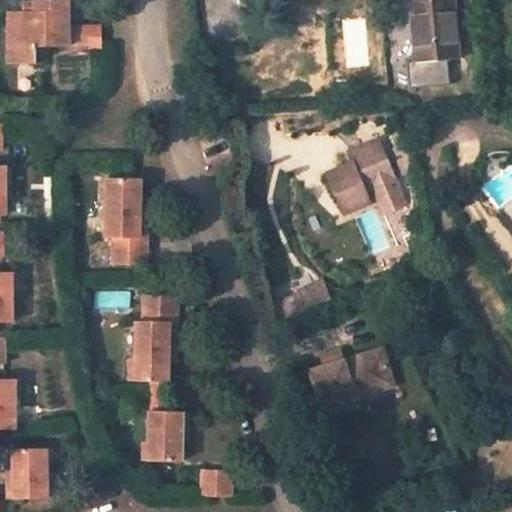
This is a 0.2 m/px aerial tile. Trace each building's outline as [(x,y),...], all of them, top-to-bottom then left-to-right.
[(66,27),(65,0),(34,0),(34,1),(34,12),(24,13),(9,12),(10,65),(34,65),(36,47),(67,46),(66,27)] [(414,0),(410,1),(417,63),(458,60),(451,0),(414,0)] [(23,1),(24,13),(34,12),(34,1),(23,1)] [(87,26),(66,27),(67,46),(88,46),(87,26)] [(100,46),(99,26),(87,26),(88,46),(100,46)] [(393,180),(376,141),(350,152),(354,161),(328,173),(345,213),(371,202),(366,193),(393,180)] [(138,178),(108,178),(107,237),(115,238),(115,264),(145,265),(146,238),(137,238),(138,198),(138,178)] [(146,238),(147,198),(138,198),(137,238),(146,238)] [(10,273),(0,273),(0,321),(10,322),(10,273)] [(298,310),(330,300),(324,280),(292,290),(298,310)] [(176,296),(146,295),(145,320),(137,320),(137,381),(150,382),(166,383),(167,362),(168,321),(176,322),(176,296)] [(168,321),(167,362),(175,362),(176,322),(168,321)] [(395,381),(383,348),(344,360),(340,349),(322,355),(326,366),(313,370),(326,414),(358,403),(355,394),(352,382),(370,376),(374,388),(395,381)] [(355,394),(374,388),(370,376),(352,382),(355,394)] [(12,379),(0,379),(0,429),(14,429),(12,379)] [(150,397),(166,398),(166,383),(150,382),(150,397)] [(150,411),(165,412),(166,398),(150,397),(150,411)] [(150,411),(148,460),(179,462),(180,441),(181,413),(165,412),(150,411)] [(187,441),(189,413),(181,413),(180,441),(187,441)] [(43,449),(15,449),(15,469),(16,498),(43,497),(43,449)] [(16,498),(15,469),(8,469),(9,498),(16,498)] [(230,471),(205,470),(204,496),(229,497),(230,471)]
